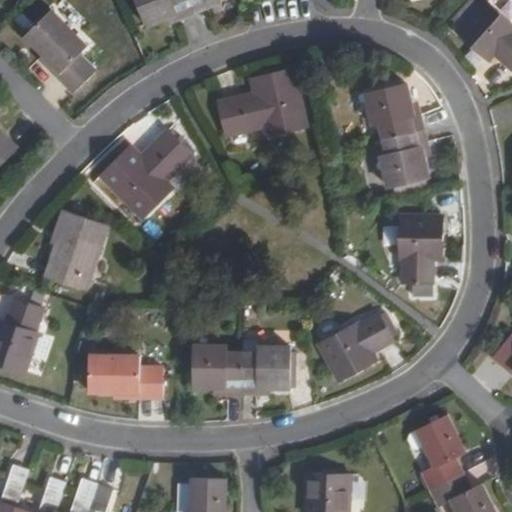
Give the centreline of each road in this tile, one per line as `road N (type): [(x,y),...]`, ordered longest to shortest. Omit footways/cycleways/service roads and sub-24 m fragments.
road 1 (residential): [(439,358),(477,302),(490,251),(477,153),(440,69),(364,30)]
road 2 (residential): [(364,30),(271,38),(197,71),(80,155)]
road 3 (residential): [(0,404),(122,438),(246,436)]
road 4 (residential): [(246,436),(346,415),(401,391),(439,358)]
road 5 (residential): [(80,155),(0,245)]
